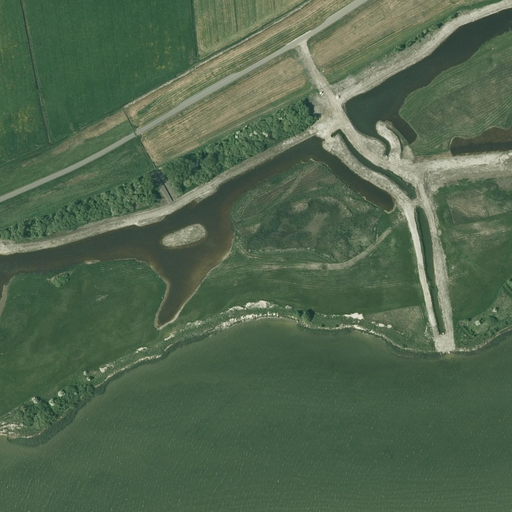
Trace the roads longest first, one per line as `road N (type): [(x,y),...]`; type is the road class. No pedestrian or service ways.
road 1 (tertiary): [(0,199),(97,155),(363,0)]
road 2 (track): [(410,176),(362,146),(300,40)]
